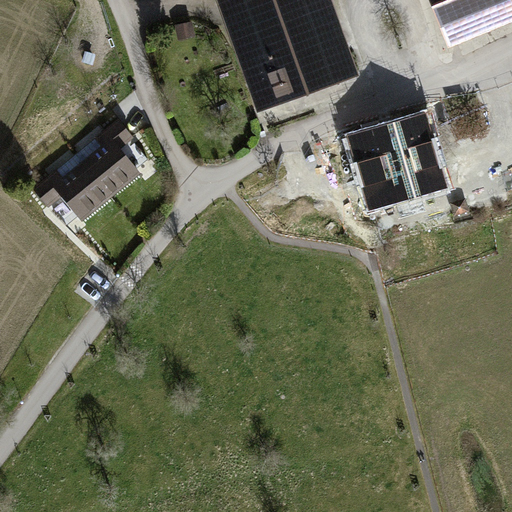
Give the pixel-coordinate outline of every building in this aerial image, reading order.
[(219,0),(257,104),(353,69),(327,0),(219,0)] [(511,0),(432,0),(450,41),(511,16),(511,0)] [(426,111),(344,137),(366,206),(448,181),(426,111)] [(101,137),(73,161),(106,199),(134,175),(101,137)] [(106,199),(73,161),(43,189),(75,226),(106,199)]
